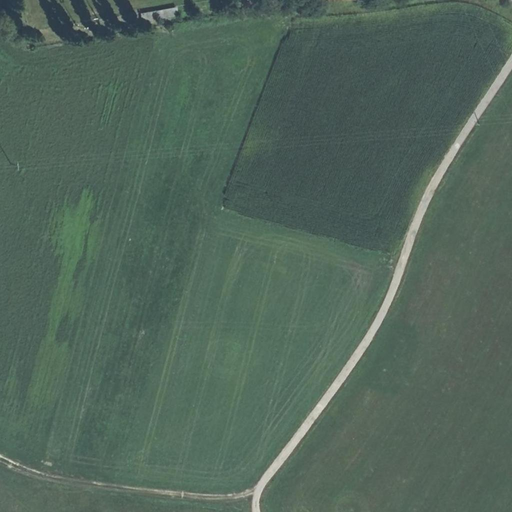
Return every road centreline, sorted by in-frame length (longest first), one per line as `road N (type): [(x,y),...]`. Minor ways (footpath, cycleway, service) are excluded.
road 1 (track): [(511,62),(440,177),(379,323),(257,495),(256,511)]
road 2 (track): [(257,495),(115,494),(0,462)]
